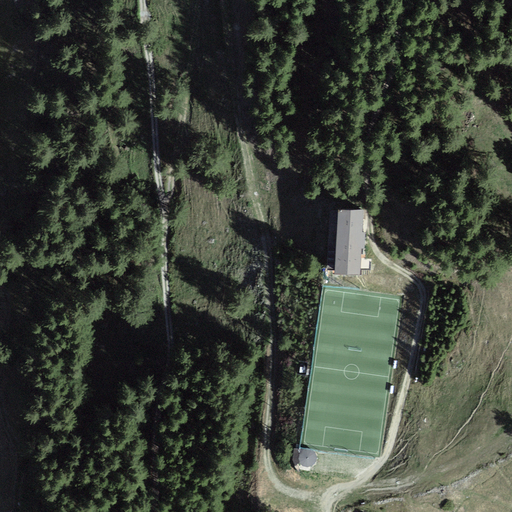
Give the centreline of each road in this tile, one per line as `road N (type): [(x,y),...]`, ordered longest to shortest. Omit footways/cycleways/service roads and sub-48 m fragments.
road 1 (track): [(327,504),(384,460),(423,300),(400,266),(374,253),(368,211),(368,131),(422,0)]
road 2 (track): [(223,0),(267,259),(273,475),(284,488),(327,504)]
road 3 (track): [(157,511),(155,423),(171,349),(140,0)]
road 4 (track): [(161,193),(172,189),(199,0)]
